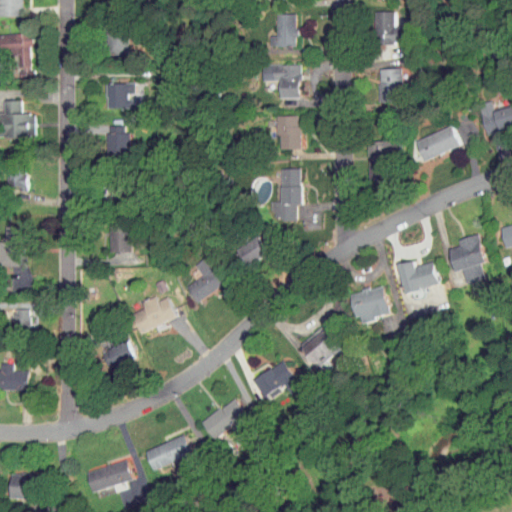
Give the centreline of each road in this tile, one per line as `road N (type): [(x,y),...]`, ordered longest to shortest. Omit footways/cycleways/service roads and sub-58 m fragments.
road 1 (residential): [(511,176),(432,205),(342,252),(197,378),(110,421),(0,432)]
road 2 (residential): [(68,0),(68,425)]
road 3 (residential): [(343,0),(342,252)]
